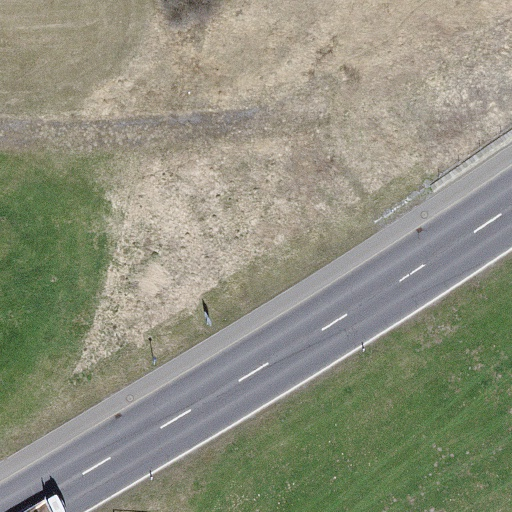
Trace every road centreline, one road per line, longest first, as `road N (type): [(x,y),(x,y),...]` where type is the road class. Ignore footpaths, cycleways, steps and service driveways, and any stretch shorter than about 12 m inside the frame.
road 1 (primary): [(20,511),(425,269),(511,208)]
road 2 (track): [(0,109),(276,120)]
